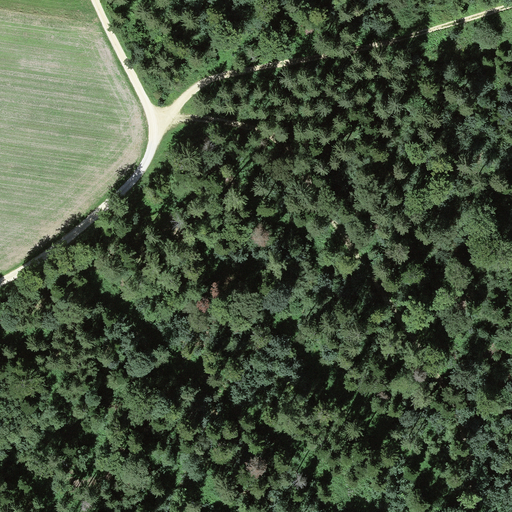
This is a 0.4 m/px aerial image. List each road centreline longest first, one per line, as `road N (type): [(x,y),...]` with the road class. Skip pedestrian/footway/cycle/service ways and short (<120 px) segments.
road 1 (track): [(469,511),(452,390),(263,129),(198,116),(154,127),(211,81),(511,6)]
road 2 (track): [(0,282),(111,201),(132,179),(154,127),(93,0)]
